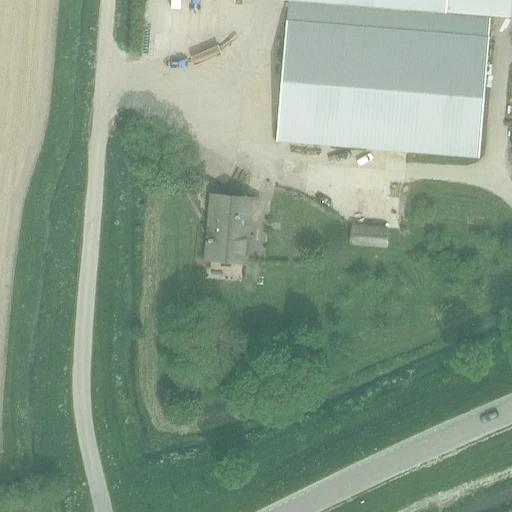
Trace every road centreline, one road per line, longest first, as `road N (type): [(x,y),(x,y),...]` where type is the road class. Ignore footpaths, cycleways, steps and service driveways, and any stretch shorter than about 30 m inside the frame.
road 1 (unclassified): [(103,511),(87,441),(82,359),(110,0)]
road 2 (tertiary): [(511,410),(294,511)]
